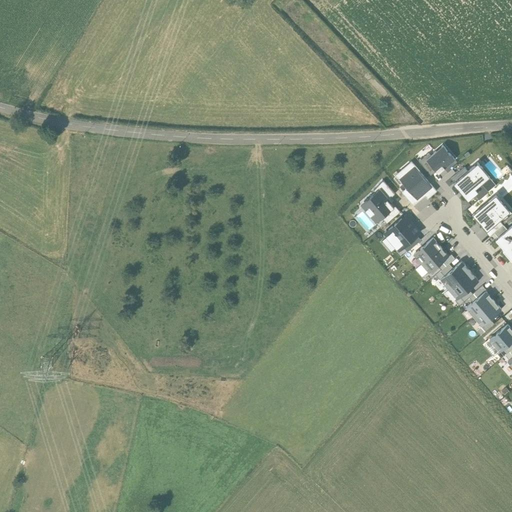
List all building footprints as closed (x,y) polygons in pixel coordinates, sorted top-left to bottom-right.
[(443,145),(430,156),(426,159),(436,171),(438,174),(455,160),(443,145)] [(426,159),(430,156),(428,153),(419,161),(430,175),(436,171),(426,159)] [(413,206),(425,196),(427,199),(436,191),(411,162),(395,175),(406,188),(401,192),(413,206)] [(490,177),(478,163),(468,171),(454,183),(453,184),(468,201),(475,195),(479,200),(488,192),(481,184),(490,177)] [(450,179),(454,183),(468,171),(465,167),(450,179)] [(381,218),(394,207),(391,203),(392,202),(389,199),(395,194),(384,181),(382,181),(373,190),(375,192),(360,205),(375,223),(381,218)] [(510,212),(496,195),(472,215),(481,225),(480,226),(489,237),(494,233),(503,225),(499,221),(510,212)] [(381,218),(386,224),(400,212),(392,202),(391,203),(394,207),(381,218)] [(420,233),(405,215),(384,233),(399,251),(403,248),(417,236),(420,233)] [(503,225),(494,233),(498,238),(507,230),(503,225)] [(511,225),(507,230),(498,238),(495,240),(504,250),(511,243),(511,225)] [(403,248),(407,252),(421,240),(417,236),(403,248)] [(441,247),(433,238),(413,255),(421,264),(441,247)] [(503,251),(511,261),(511,260),(511,243),(504,250),(503,251)] [(441,247),(421,264),(429,274),(438,266),(449,257),(441,247)] [(449,257),(438,266),(441,270),(449,264),(455,259),(451,254),(449,257)] [(469,270),(462,261),(453,269),(440,279),(448,289),(469,270)] [(440,279),(453,269),(449,264),(441,270),(435,275),(439,280),(440,279)] [(478,281),(469,270),(448,289),(457,299),(468,290),(478,281)] [(472,294),(469,298),(473,302),(485,291),(486,290),(482,286),(472,294)] [(472,294),(468,290),(457,299),(455,301),(459,306),(469,298),(472,294)] [(493,300),(485,291),(473,302),(466,308),(474,317),(493,300)] [(501,310),(493,300),(474,317),(481,326),(490,319),(501,310)] [(476,331),(480,336),(494,324),(490,319),(481,326),(476,331)] [(511,341),(511,330),(507,325),(489,340),(499,352),(511,343),(511,341)] [(505,356),(511,349),(511,344),(511,343),(499,352),(497,354),(501,359),(505,356)]
